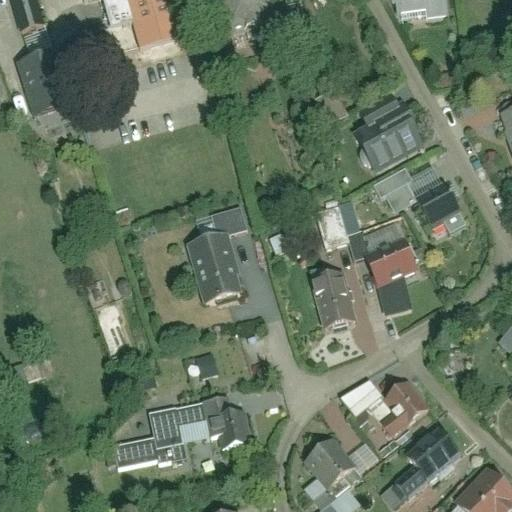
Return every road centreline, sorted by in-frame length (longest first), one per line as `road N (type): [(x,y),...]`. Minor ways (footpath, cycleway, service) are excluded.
road 1 (residential): [(511,242),(431,118),(374,0)]
road 2 (residential): [(400,356),(326,394),(296,421),(280,467),(283,511)]
road 3 (residential): [(400,356),(511,464)]
road 4 (residential): [(511,269),(400,356)]
